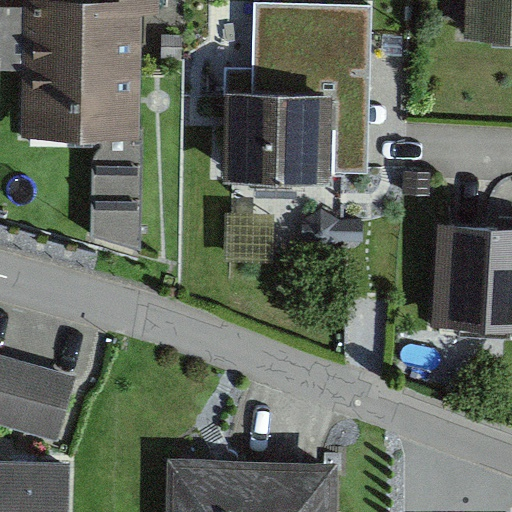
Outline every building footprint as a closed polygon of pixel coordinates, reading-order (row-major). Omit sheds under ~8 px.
[(25,0),(0,0),(0,65),(22,66),(21,129),(105,130),(146,131),(148,4),(163,4),(163,0),(25,0)] [(257,0),(256,67),(226,67),(224,168),(335,171),(335,162),(368,163),(372,0),(371,0),(257,0)] [(511,0),(470,0),(470,39),(511,39),(511,0)] [(146,131),(105,130),(105,142),(97,150),(93,227),(143,246),(146,131)] [(433,166),(406,165),(405,191),(432,192),(433,166)] [(303,218),(304,238),(320,248),(336,238),(364,239),(365,216),(334,216),(319,207),(303,218)] [(511,213),(440,210),(435,316),(511,319),(511,213)] [(74,370),(0,348),(0,416),(56,432),(74,370)] [(0,511),(69,511),(71,451),(0,449),(0,511)] [(336,511),(337,453),(170,451),(168,511),(336,511)]
